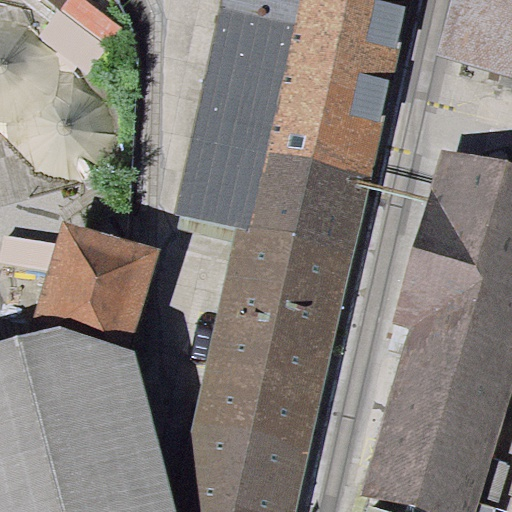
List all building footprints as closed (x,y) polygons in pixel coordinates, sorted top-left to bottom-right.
[(239,237),(177,511),(285,511),(400,0),(225,0),(176,224),(239,237)] [(511,59),(511,0),(474,0),(461,44),(511,59)] [(366,494),(467,511),(511,359),(511,187),(443,167),(390,345),(409,350),(366,494)] [(164,511),(130,379),(111,374),(142,272),(65,248),(34,350),(56,357),(14,368),(0,371),(0,511),(164,511)] [(471,511),(467,511),(366,494),(356,491),(350,511),(471,511)]
